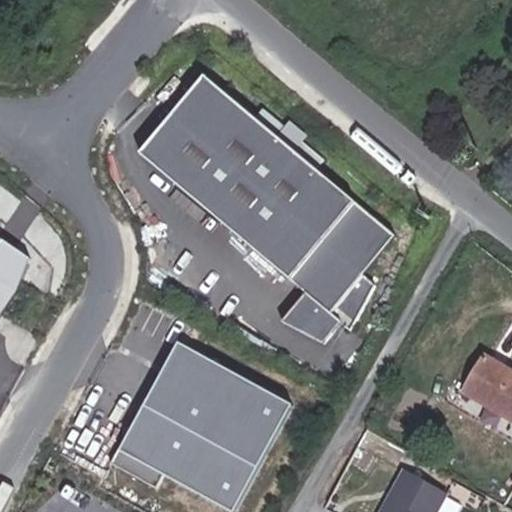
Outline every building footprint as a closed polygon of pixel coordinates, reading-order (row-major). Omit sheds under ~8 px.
[(397,253),(197,87),(130,167),(297,306),(276,331),(317,353),(332,335),(343,344),(377,303),(364,292),(397,253)] [(0,280),(18,293),(32,261),(0,239),(0,280)] [(0,320),(18,293),(0,280),(0,320)] [(180,344),(124,438),(127,440),(111,465),(157,490),(165,476),(229,511),(236,511),(294,407),(180,344)] [(480,406),(511,422),(511,380),(498,373),(480,406)] [(462,511),(464,510),(421,486),(406,511),(404,511),(402,511),(401,511),(462,511)]
